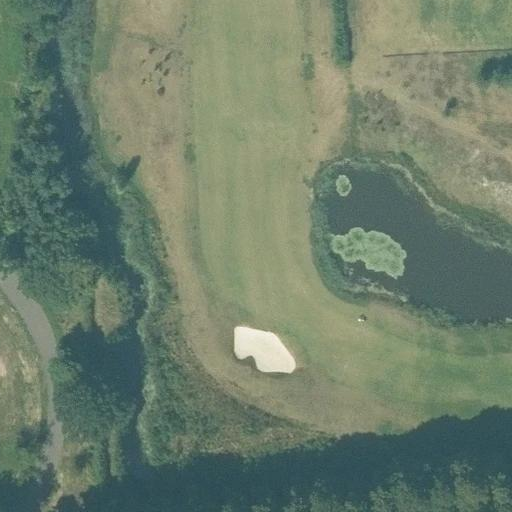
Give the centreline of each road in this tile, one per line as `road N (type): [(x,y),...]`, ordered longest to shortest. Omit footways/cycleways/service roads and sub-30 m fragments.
road 1 (residential): [(0,275),(27,300),(47,341),(57,419),(34,511)]
road 2 (track): [(280,511),(511,479)]
